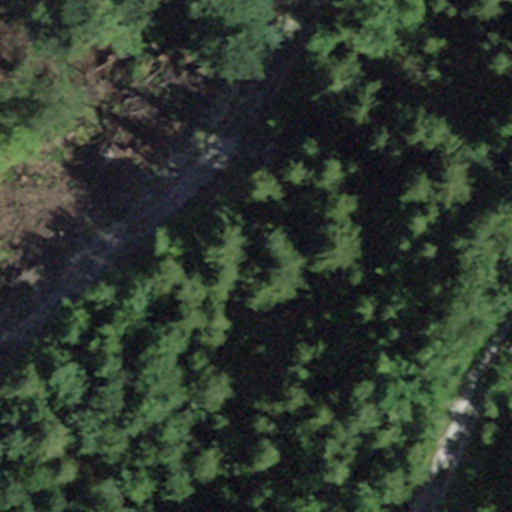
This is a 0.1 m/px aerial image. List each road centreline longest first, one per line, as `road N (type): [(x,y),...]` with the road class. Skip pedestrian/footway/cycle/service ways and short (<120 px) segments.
road 1 (track): [(0,341),(280,57),(316,0)]
road 2 (track): [(413,511),(511,328)]
